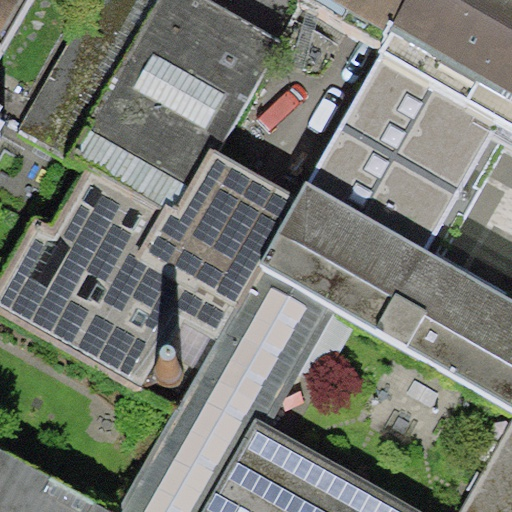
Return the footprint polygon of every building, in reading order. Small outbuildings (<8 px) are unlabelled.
[(0,0),(0,57),(32,0),(0,0)] [(109,0),(26,146),(66,168),(161,0),(109,0)] [(201,16),(209,0),(161,0),(66,168),(85,179),(172,229),(207,167),(271,56),(201,16)] [(511,0),(416,0),(381,63),(293,216),(258,278),(511,423),(511,0)] [(302,0),(295,14),(381,63),(416,0),(302,0)] [(255,276),(258,278),(293,216),(207,167),(172,229),(85,179),(49,242),(32,232),(0,288),(0,322),(131,397),(173,323),(214,347),(255,276)] [(511,511),(511,423),(258,278),(255,276),(214,347),(119,511),(511,511)] [(157,394),(160,395),(164,395),(169,394),(172,393),(176,389),(178,385),(179,381),(179,376),(177,372),(175,370),(172,367),(171,366),(167,364),(164,364),(159,364),(156,365),(154,367),(152,368),(149,372),(148,375),(147,379),(148,382),(149,386),(151,389),(155,393),(157,394)] [(0,464),(0,511),(82,511),(71,505),(0,464)] [(115,511),(78,491),(71,505),(82,511),(115,511)]
